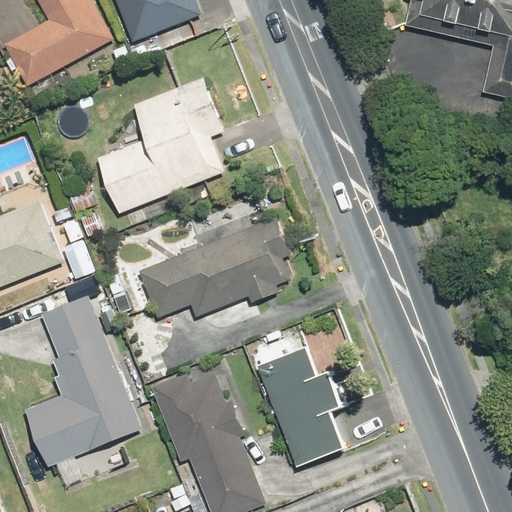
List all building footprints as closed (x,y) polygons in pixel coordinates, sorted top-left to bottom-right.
[(96,0),(40,0),(52,21),(12,42),(36,86),(119,42),(96,0)] [(119,0),(137,44),(197,21),(192,9),(201,5),(199,0),(119,0)] [(511,0),(414,0),(407,29),(493,50),(482,97),(511,103),(511,0)] [(147,140),(98,159),(119,215),(227,175),(214,139),(226,134),(206,81),(135,107),(147,140)] [(88,107),(85,108),(82,109),(80,111),(78,114),(77,116),(76,119),(75,122),(75,125),(76,127),(77,130),(78,133),(80,135),(82,137),(85,138),(87,139),(90,140),(93,140),(96,139),(99,138),(101,137),(104,135),(105,133),(107,130),(108,128),(109,125),(109,122),(108,119),(107,116),(106,114),(104,111),(102,110),(99,108),(96,107),(94,107),(91,106),(88,107)] [(0,290),(69,264),(44,201),(0,218),(0,290)] [(282,220),(140,268),(157,318),(191,306),(195,319),(256,298),(257,303),(285,293),(281,284),(295,279),(287,257),(294,254),(282,220)] [(71,396),(27,413),(50,470),(146,433),(93,297),(45,316),(62,360),(58,361),(71,396)] [(314,345),(257,364),(295,474),(352,454),(338,416),(351,411),(339,377),(326,382),(314,345)] [(195,461),(213,511),(250,511),(268,505),(243,438),(249,436),(236,402),(229,405),(218,374),(193,383),(190,375),(155,388),(184,465),(195,461)] [(190,482),(174,488),(182,511),(185,511),(199,507),(196,497),(190,482)]
